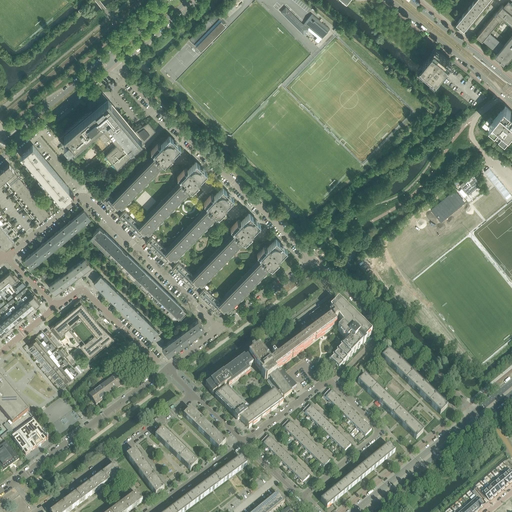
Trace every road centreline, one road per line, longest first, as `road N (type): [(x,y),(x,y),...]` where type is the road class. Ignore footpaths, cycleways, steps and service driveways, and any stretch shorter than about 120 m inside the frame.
road 1 (residential): [(220,328),(84,198),(6,257)]
road 2 (residential): [(315,261),(111,62)]
road 3 (residential): [(473,411),(315,261)]
road 4 (residential): [(166,368),(0,492)]
road 5 (residential): [(37,511),(194,395)]
road 6 (residential): [(300,497),(377,432),(331,382)]
road 7 (secondary): [(473,411),(349,511)]
road 8 (tertiary): [(389,0),(511,102)]
road 9 (secondary): [(366,511),(480,419)]
road 10 (tertiary): [(0,156),(111,62)]
road 11 (residential): [(56,306),(84,290),(166,368)]
road 12 (tertiary): [(106,56),(0,145)]
road 13 (tertiary): [(511,82),(411,0)]
